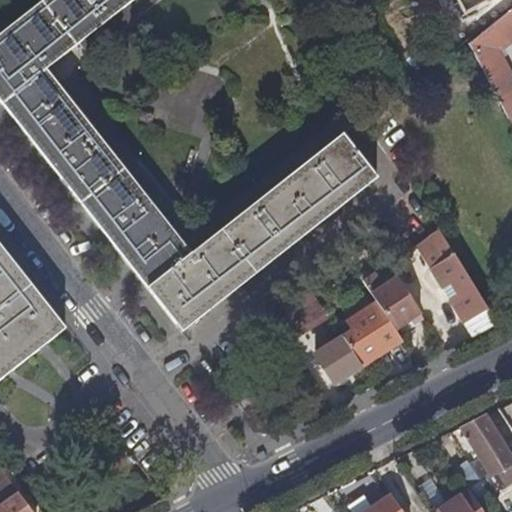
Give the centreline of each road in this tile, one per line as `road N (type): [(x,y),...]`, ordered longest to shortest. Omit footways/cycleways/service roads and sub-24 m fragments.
road 1 (residential): [(234,498),(0,189)]
road 2 (tertiary): [(234,498),(511,362)]
